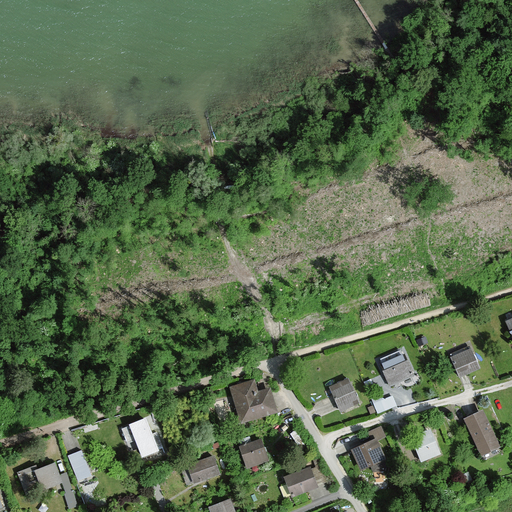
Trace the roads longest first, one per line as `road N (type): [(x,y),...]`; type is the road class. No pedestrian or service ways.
road 1 (track): [(269,359),(0,448)]
road 2 (track): [(321,446),(339,432),(511,381)]
road 3 (residential): [(350,489),(269,359)]
